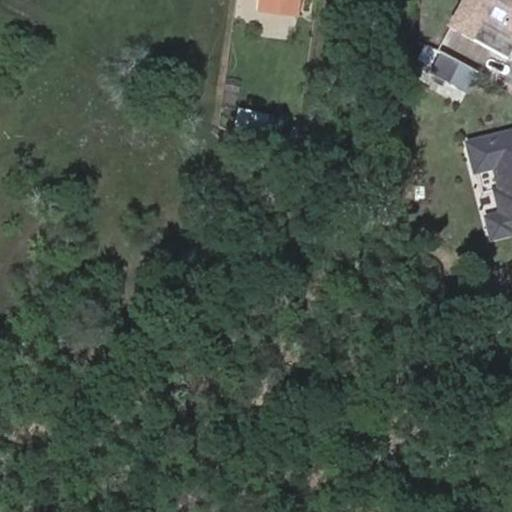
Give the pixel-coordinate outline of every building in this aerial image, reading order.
[(301,0),(262,0),(262,5),(300,9),(301,0)] [(511,60),(511,0),(460,0),(446,27),(511,62),(511,60)] [(441,56),(432,73),(467,92),(477,75),(441,56)] [(246,143),(260,146),(267,118),(252,115),(246,143)] [(511,133),(469,147),(477,175),(497,169),(503,192),(499,194),(506,217),(511,215),(511,219),(511,133)] [(511,219),(511,215),(506,217),(492,221),(498,241),(511,236),(511,219)]
